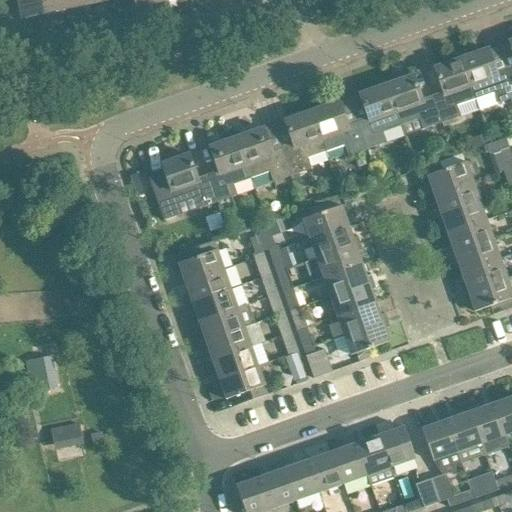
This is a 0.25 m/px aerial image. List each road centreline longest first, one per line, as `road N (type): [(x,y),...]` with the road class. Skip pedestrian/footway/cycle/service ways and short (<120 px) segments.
road 1 (residential): [(203,460),(103,179),(103,143),(115,130),(316,58)]
road 2 (residential): [(203,460),(511,353)]
road 3 (residential): [(316,58),(484,0)]
